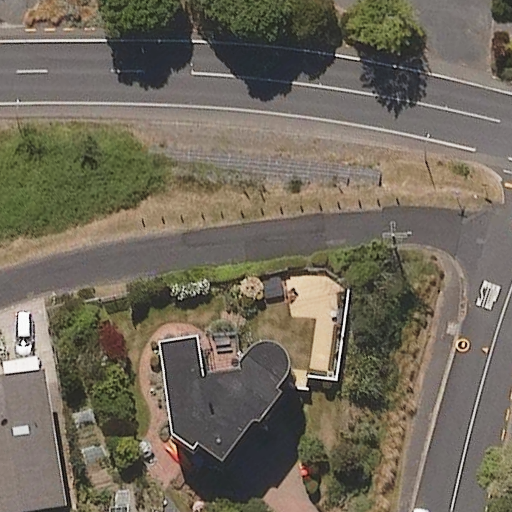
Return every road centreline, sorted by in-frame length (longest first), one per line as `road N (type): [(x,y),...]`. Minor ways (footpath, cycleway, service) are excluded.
road 1 (residential): [(511,236),(344,226),(84,262),(0,286)]
road 2 (secondary): [(511,123),(402,94),(290,77),(177,67),(0,69)]
road 3 (residential): [(450,511),(511,282)]
